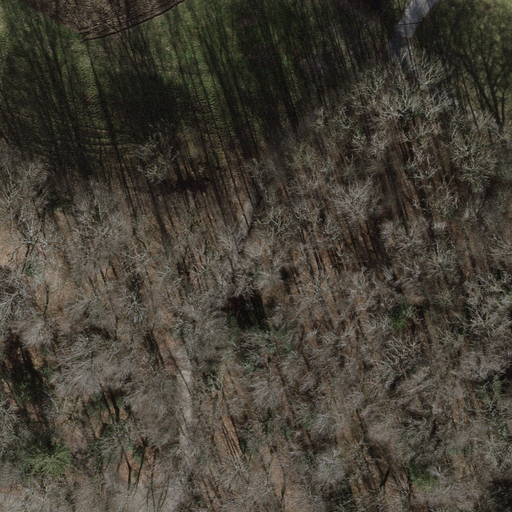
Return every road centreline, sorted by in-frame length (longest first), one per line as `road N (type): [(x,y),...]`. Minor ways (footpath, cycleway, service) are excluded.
road 1 (track): [(164,511),(184,472),(191,348),(260,184),(329,100),(392,49)]
road 2 (track): [(0,381),(26,394),(154,511)]
road 3 (track): [(392,49),(440,97),(511,141)]
